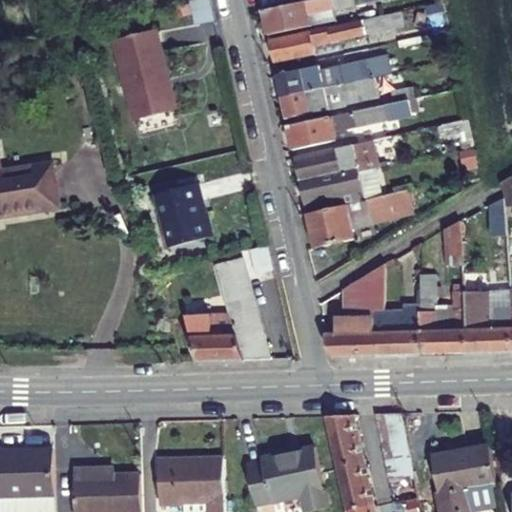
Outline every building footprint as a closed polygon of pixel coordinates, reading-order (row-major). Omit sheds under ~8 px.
[(334,0),(336,10),(346,7),(348,18),(365,15),(362,4),(371,2),(370,0),(334,0)] [(265,14),(270,35),(312,26),(307,4),(265,14)] [(271,42),(276,64),(318,55),(316,49),(397,31),(393,15),(271,42)] [(159,30),(118,41),(140,121),(181,110),(159,30)] [(278,76),(284,100),(377,80),(393,76),(389,58),(322,73),(320,67),(278,76)] [(284,100),(288,121),(348,108),(348,106),(380,98),(377,80),(284,100)] [(387,93),(390,106),(413,102),(445,95),(442,82),(387,93)] [(290,128),(295,151),(338,142),(336,133),(416,115),(413,102),(390,106),(290,128)] [(297,159),(302,181),(359,168),(360,171),(380,166),(374,142),(297,159)] [(0,210),(4,209),(5,214),(59,206),(52,166),(0,174),(0,172),(0,210)] [(359,168),(302,181),(310,215),(387,197),(380,169),(360,173),(360,171),(359,168)] [(511,179),(503,185),(508,201),(511,198),(511,179)] [(151,196),(167,253),(214,240),(198,183),(151,196)] [(310,215),(317,249),(357,240),(355,228),(417,214),(412,192),(387,197),(310,215)] [(447,231),(448,267),(464,266),(463,222),(447,231)] [(187,317),(199,363),(245,362),(220,264),(214,241),(201,244),(213,292),(217,291),(224,316),(187,317)] [(268,247),(249,252),(255,276),(275,271),(268,247)] [(245,258),(220,264),(245,362),(272,360),(263,326),(252,329),(248,311),(259,308),(245,258)] [(375,312),(386,311),(386,267),(374,274),(375,312)] [(343,358),(377,357),(375,312),(374,274),(350,288),(357,305),(349,305),(350,319),(340,320),(340,335),(329,336),(337,353),(343,358)] [(423,286),(439,286),(438,275),(424,276),(423,286)] [(423,356),(468,354),(465,291),(465,288),(455,288),(456,295),(454,295),(455,309),(440,310),(439,286),(423,286),(421,310),(421,311),(423,356)] [(478,291),(465,291),(468,354),(511,352),(511,297),(502,298),(503,329),(489,330),(488,295),(478,296),(478,291)] [(248,311),(252,329),(263,326),(259,308),(248,311)] [(377,357),(423,356),(421,311),(407,311),(407,317),(386,318),(386,311),(375,312),(377,357)] [(403,411),(385,412),(394,452),(411,448),(403,411)] [(353,413),(328,414),(340,464),(363,459),(353,413)] [(491,444),(434,455),(444,511),(470,511),(466,488),(498,482),(491,444)] [(264,460),(248,464),(258,504),(304,494),(308,511),(329,506),(315,445),(263,457),(264,460)] [(1,494),(56,492),(55,448),(0,449),(0,501),(2,501),(1,494)] [(422,495),(411,448),(394,452),(405,499),(422,495)] [(225,459),(162,461),(163,502),(226,500),(225,459)] [(340,464),(350,508),(371,503),(371,505),(373,505),(363,459),(340,464)] [(105,466),(75,467),(76,511),(142,511),(141,472),(105,474),(105,466)] [(425,511),(422,495),(405,499),(407,511),(425,511)] [(350,508),(350,511),(375,511),(373,505),(371,505),(371,503),(350,508)]
